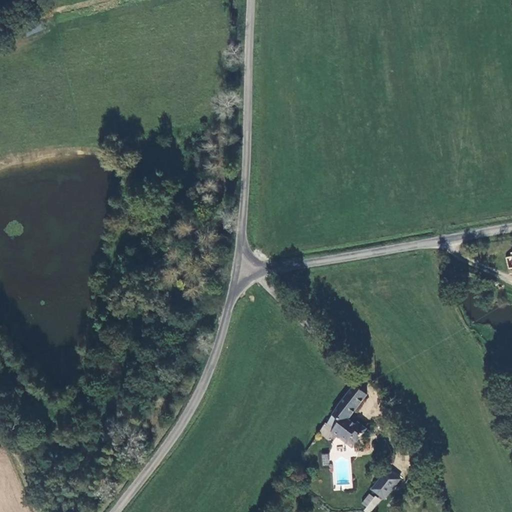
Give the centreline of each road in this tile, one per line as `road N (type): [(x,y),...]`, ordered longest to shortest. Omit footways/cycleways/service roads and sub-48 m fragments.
road 1 (unclassified): [(238,272),(511,228)]
road 2 (unclassified): [(113,511),(182,422),(238,272)]
road 3 (unclassified): [(238,272),(250,0)]
